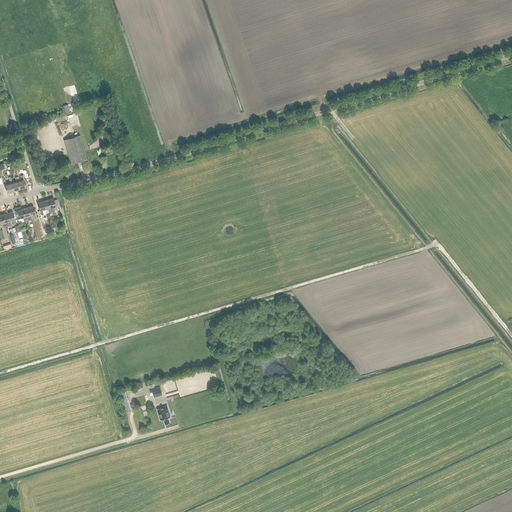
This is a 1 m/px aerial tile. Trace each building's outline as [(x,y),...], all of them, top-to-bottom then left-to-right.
[(68,104),(63,106),(66,114),(67,114),(67,115),(71,114),(71,112),(70,112),(68,104)] [(87,159),(80,135),(64,140),(71,164),(87,159)] [(21,160),(17,161),(19,170),(24,169),(26,169),(24,160),(21,160)] [(16,182),(12,183),(14,190),(21,189),(18,181),(17,177),(15,178),(16,182)] [(14,190),(12,183),(11,179),(9,179),(10,184),(5,185),(7,193),(14,190)] [(51,212),(48,200),(43,201),(45,210),(48,209),(49,213),(51,212)] [(28,207),(30,216),(33,215),(34,219),(37,218),(33,206),(28,207)] [(28,207),(23,209),(26,221),(31,220),(30,216),(28,207)] [(26,221),(23,209),(17,210),(20,219),(22,218),(24,222),(26,221)] [(7,213),(10,222),(12,221),(13,225),(16,224),(13,212),(7,213)] [(7,213),(2,215),(6,227),(11,226),(10,222),(7,213)] [(161,408),(157,409),(160,420),(164,419),(165,424),(165,425),(170,423),(168,418),(170,417),(167,406),(161,408)]
